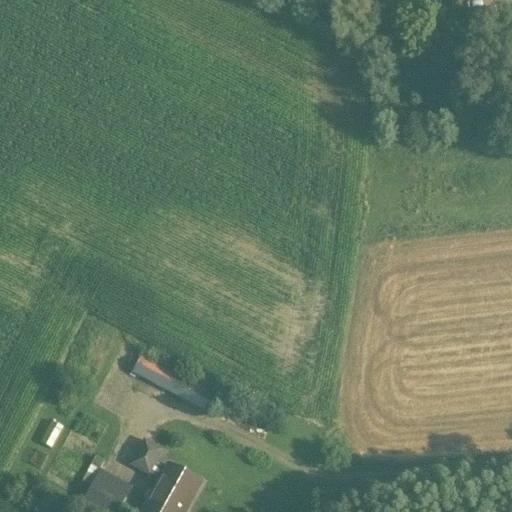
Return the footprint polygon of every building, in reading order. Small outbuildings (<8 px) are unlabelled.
[(505,63),(485,64),(485,76),(493,76),(505,76),(505,63)] [(210,416),(220,394),(144,354),(132,375),(210,416)] [(144,440),(130,467),(149,477),(149,476),(156,479),(162,468),(155,465),(163,450),(144,440)] [(186,511),(201,485),(168,467),(142,511),(186,511)] [(118,511),(132,488),(101,471),(78,511),(118,511)]
